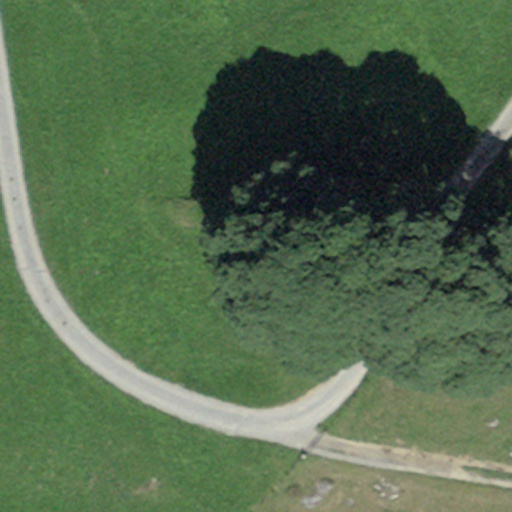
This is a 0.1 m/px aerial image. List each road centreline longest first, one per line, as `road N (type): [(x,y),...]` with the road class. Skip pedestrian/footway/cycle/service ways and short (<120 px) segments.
road 1 (track): [(511,487),(153,399),(52,322),(7,195),(0,144)]
road 2 (track): [(293,433),(373,341),(511,101)]
